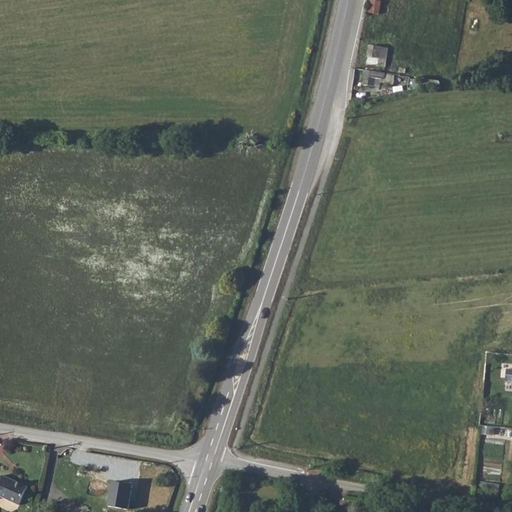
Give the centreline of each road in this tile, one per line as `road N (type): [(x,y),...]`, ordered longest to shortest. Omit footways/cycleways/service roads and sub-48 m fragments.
road 1 (secondary): [(209,460),(295,200),(348,0)]
road 2 (unclassified): [(209,460),(0,425)]
road 3 (unclassified): [(307,479),(500,511)]
